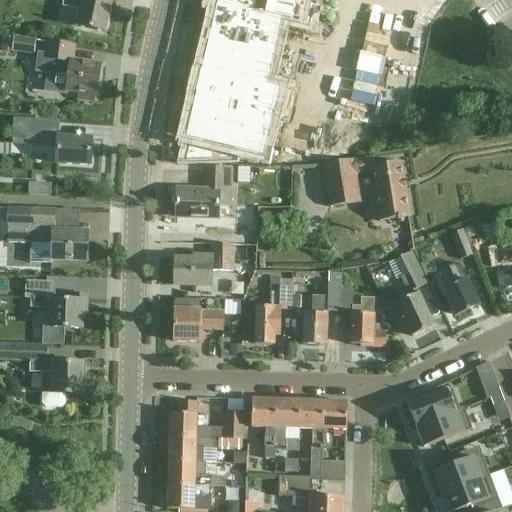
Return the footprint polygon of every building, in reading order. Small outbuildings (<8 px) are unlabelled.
[(106,33),(112,3),(94,0),(64,0),(63,8),(79,11),(76,28),(106,33)] [(219,0),(218,7),(281,25),(308,31),(314,10),(301,6),(302,0),(219,0)] [(404,0),(402,8),(412,10),(414,2),(404,0)] [(414,2),(412,10),(423,13),(425,5),(414,2)] [(281,25),(218,7),(216,7),(200,74),(203,75),(199,95),(196,94),(185,140),(189,141),(185,162),(229,161),(231,151),(261,159),(267,134),(272,116),(273,116),(279,89),(267,86),(281,25)] [(402,8),(401,17),(410,19),(412,10),(402,8)] [(412,10),(410,19),(421,21),(423,13),(412,10)] [(401,17),(399,25),(409,27),(410,19),(401,17)] [(410,19),(409,27),(419,29),(421,21),(410,19)] [(399,25),(397,33),(407,35),(409,27),(399,25)] [(409,27),(407,35),(417,38),(419,29),(409,27)] [(397,33),(395,41),(405,43),(407,35),(397,33)] [(407,35),(405,43),(416,46),(417,38),(407,35)] [(15,40),(14,52),(27,54),(32,54),(33,42),(15,40)] [(395,41),(393,49),(403,52),(405,43),(395,41)] [(38,56),(36,72),(49,74),(46,92),(66,95),(66,92),(96,96),(100,67),(71,63),(74,47),(47,43),(44,57),(38,56)] [(405,43),(403,52),(413,54),(416,46),(405,43)] [(393,49),(391,58),(401,60),(403,52),(393,49)] [(403,52),(401,60),(412,62),(413,54),(403,52)] [(391,58),(389,65),(399,68),(401,60),(391,58)] [(401,60),(399,68),(410,70),(412,62),(401,60)] [(389,65),(387,74),(397,76),(399,68),(389,65)] [(399,68),(397,76),(408,79),(410,70),(399,68)] [(387,74),(385,82),(396,84),(397,76),(387,74)] [(397,76),(396,84),(406,87),(408,79),(397,76)] [(385,82),(384,90),(394,92),(396,84),(385,82)] [(396,84),(394,92),(404,95),(406,87),(396,84)] [(384,90),(382,98),(392,100),(394,92),(384,90)] [(394,92),(392,100),(402,103),(404,95),(394,92)] [(382,98),(380,107),(390,109),(392,100),(382,98)] [(392,100),(390,109),(400,111),(402,103),(392,100)] [(372,128),(368,146),(395,152),(402,122),(375,115),(372,128)] [(91,167),(92,140),(58,138),(58,122),(33,121),(32,143),(37,144),(36,146),(57,147),(56,165),(91,167)] [(375,156),(323,165),(329,207),(360,203),(356,176),(371,174),(378,223),(412,218),(404,162),(377,166),(375,156)] [(178,191),(177,219),(219,220),(219,207),(231,207),(232,170),(206,169),(205,183),(210,183),(209,192),(178,191)] [(29,183),(28,196),(49,197),(50,185),(29,183)] [(0,209),(0,236),(8,237),(8,226),(7,226),(7,209),(0,209)] [(88,262),(88,234),(52,232),(52,228),(54,228),(55,211),(30,210),(7,209),(7,226),(8,226),(8,237),(8,244),(37,245),(52,245),(51,261),(88,262)] [(452,233),(460,257),(472,253),(463,229),(452,233)] [(413,255),(418,265),(435,256),(434,254),(438,252),(434,244),(413,255)] [(175,261),(175,287),(212,288),(212,272),(233,273),(234,246),(212,246),(212,259),(195,258),(195,262),(175,261)] [(500,249),(502,261),(511,259),(511,248),(511,247),(500,249)] [(418,265),(413,255),(411,252),(400,257),(408,274),(400,277),(410,297),(397,304),(413,337),(436,326),(417,288),(426,283),(418,265)] [(445,290),(457,315),(479,304),(458,262),(450,267),(458,283),(445,290)] [(304,314),(303,346),(327,346),(328,311),(340,311),(341,289),(341,284),(341,275),(329,274),(329,284),(328,297),(313,296),(312,315),(304,314)] [(280,280),(271,280),(270,309),(256,308),(255,345),(274,345),(274,336),(280,337),(281,311),(292,311),(292,307),(293,296),(293,285),(280,284),(280,280)] [(51,309),(50,329),(81,330),(82,303),(86,303),(86,296),(71,296),(71,302),(51,302),(52,284),(26,283),(26,299),(31,299),(31,308),(51,309)] [(341,289),(340,311),(352,311),(351,346),(361,346),(361,348),(385,349),(386,332),(379,332),(379,325),(373,325),(374,298),(361,297),(361,306),(353,306),(353,290),(341,289)] [(293,296),(292,307),(300,308),(301,296),(293,296)] [(201,311),(201,301),(175,301),(175,311),(174,311),(174,328),(173,343),(200,343),(200,331),(223,331),(224,313),(201,312),(201,311)] [(65,395),(84,396),(84,395),(84,388),(85,364),(84,364),(52,363),(52,365),(48,365),(49,348),(19,347),(0,346),(0,361),(19,362),(30,363),(29,373),(52,374),(51,394),(41,394),(41,404),(45,408),(61,409),(65,405),(65,395)] [(242,348),(232,348),(231,357),(241,357),(242,348)] [(487,392),(490,400),(491,399),(502,395),(499,388),(487,392)] [(408,406),(416,427),(460,411),(460,410),(452,390),(408,406)] [(491,399),(490,400),(493,407),(504,403),(502,395),(491,399)] [(265,448),(274,449),(275,402),(252,401),(251,429),(265,429),(265,448)] [(298,430),(299,403),(275,402),(274,449),(285,449),(285,430),(298,430)] [(170,439),(219,440),(221,440),(222,429),(196,429),(197,404),(179,403),(178,415),(171,415),(170,439)] [(320,463),(321,449),(323,403),(299,403),(298,430),(311,430),(311,448),(310,448),(309,470),(320,470),(320,463)] [(348,404),(323,403),(321,449),(332,450),(332,439),(330,436),(327,436),(328,431),(347,431),(348,404)] [(219,422),(220,408),(208,408),(207,421),(219,422)] [(460,411),(416,427),(416,428),(424,449),(472,431),(464,408),(460,410),(460,411)] [(242,441),(243,413),(226,413),(225,441),(242,441)] [(195,464),(206,464),(207,450),(219,450),(219,449),(219,440),(170,439),(169,463),(195,464)] [(219,440),(219,449),(242,450),(242,441),(225,441),(221,440),(219,440)] [(265,448),(265,460),(273,460),(274,449),(265,448)] [(441,495),(489,476),(482,455),(473,459),(470,451),(445,460),(448,468),(433,473),(441,495)] [(233,452),(233,463),(245,463),(245,453),(233,452)] [(206,464),(195,464),(169,463),(169,486),(209,488),(225,488),(225,483),(221,478),(206,478),(206,464)] [(345,464),(320,463),(320,470),(320,478),(345,479),(345,464)] [(286,468),(286,474),(297,475),(297,464),(291,464),(286,468)] [(309,470),(309,478),(320,478),(320,470),(309,470)] [(490,477),(489,476),(441,495),(447,511),(458,511),(462,511),(496,511),(502,510),(502,509),(490,477)] [(309,511),(343,511),(344,498),(310,497),(310,478),(278,478),(278,498),(292,498),(291,508),(309,508),(309,511)] [(209,496),(209,488),(169,486),(168,510),(210,511),(211,496),(209,496)] [(240,511),(240,503),(228,503),(227,511),(240,511)]
